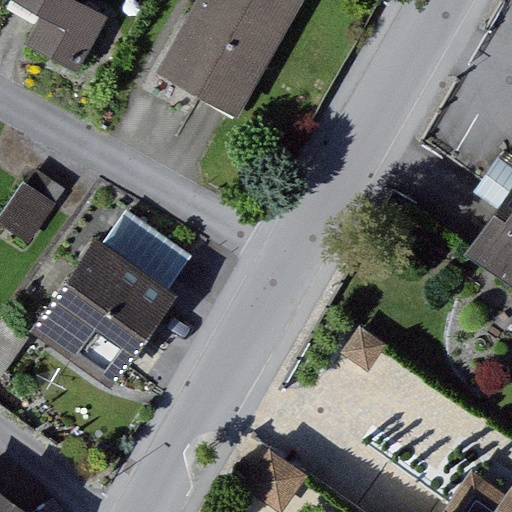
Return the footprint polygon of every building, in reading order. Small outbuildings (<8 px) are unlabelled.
[(22,0),(51,15),(59,0),(22,0)] [(303,0),(193,0),(153,76),(239,122),(303,0)] [(66,191),(34,168),(0,216),(0,227),(27,246),(66,191)] [(511,278),(511,201),(476,254),(511,278)] [(126,212),(104,243),(168,288),(190,257),(126,212)] [(104,243),(97,238),(28,334),(106,390),(175,294),(168,288),(104,243)] [(0,370),(19,344),(0,330),(0,370)] [(261,445),(236,485),(279,511),(280,511),(305,472),(261,445)] [(434,507),(430,511),(511,511),(511,492),(509,490),(508,493),(472,467),(440,511),(434,507)] [(0,511),(21,511),(0,497),(0,511)]
